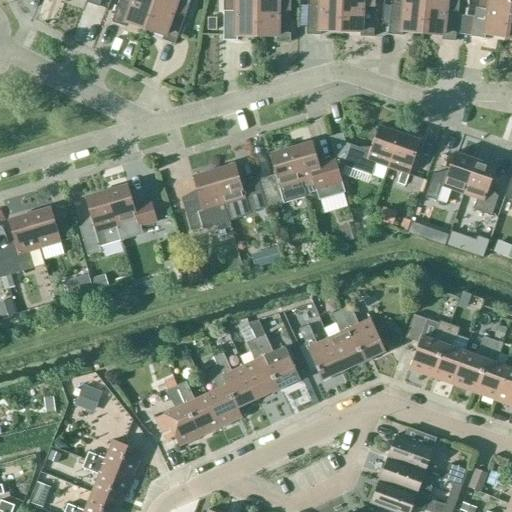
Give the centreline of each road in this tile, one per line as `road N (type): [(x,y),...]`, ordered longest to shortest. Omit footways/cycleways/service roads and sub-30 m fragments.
road 1 (residential): [(511,95),(423,100),(337,72),(150,126)]
road 2 (residential): [(215,479),(287,508),(345,481),(371,408)]
road 3 (residential): [(371,408),(215,479)]
road 4 (residential): [(150,126),(0,47)]
road 5 (residential): [(150,126),(0,170)]
road 6 (residential): [(511,451),(379,404),(371,408)]
